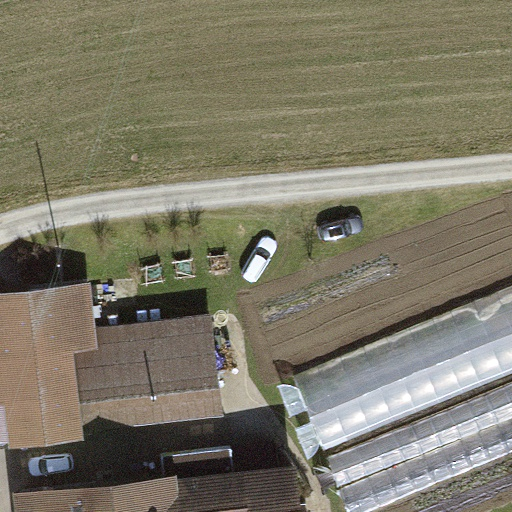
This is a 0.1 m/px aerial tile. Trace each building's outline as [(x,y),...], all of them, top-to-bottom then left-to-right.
[(0,301),(0,445),(225,427),(221,374),(244,373),(241,338),(218,340),(217,330),(110,339),(107,293),(0,301)] [(511,304),(290,392),(315,456),(511,378),(511,304)] [(511,394),(327,468),(338,495),(511,425),(511,394)] [(511,438),(342,508),(343,511),(404,511),(511,468),(511,438)] [(311,511),(306,467),(33,500),(34,511),(311,511)] [(511,477),(426,511),(499,511),(511,507),(511,477)]
